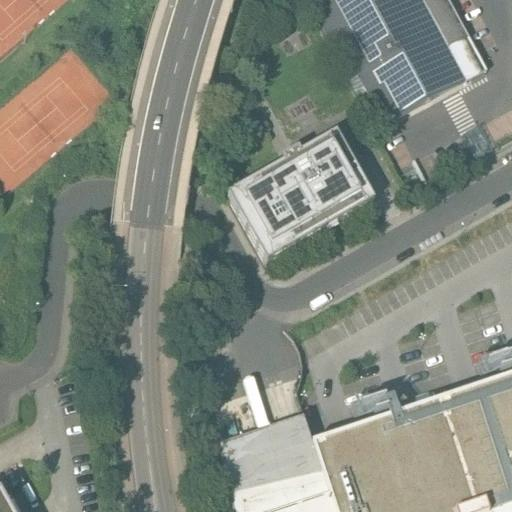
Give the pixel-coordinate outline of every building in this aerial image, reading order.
[(385,130),(486,76),(446,0),(303,0),(310,13),(348,83),(356,79),(385,130)] [(471,156),(477,165),(497,153),(492,145),(482,127),(461,139),(471,156)] [(284,167),(227,199),(265,267),(322,235),(324,234),(324,233),(330,230),(335,227),(335,228),(338,227),(373,207),(334,139),(299,158),(297,154),(281,163),(284,167)] [(250,437),(216,448),(231,511),(511,511),(511,379),(502,383),(500,383),(483,389),(470,393),(408,414),(345,434),(311,445),(302,419),(291,423),(276,428),(263,432),(250,437)] [(326,411),(314,414),(319,432),(331,429),(326,411)]
